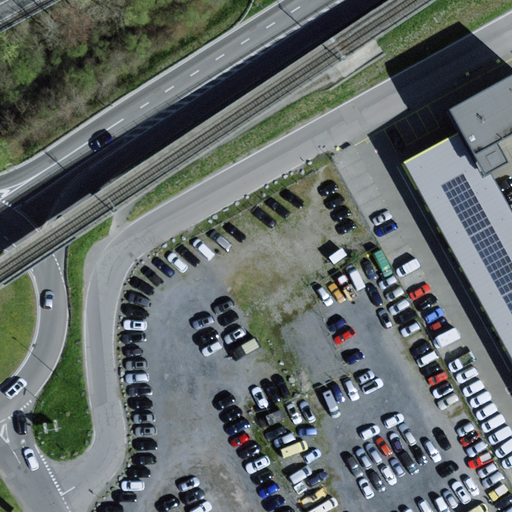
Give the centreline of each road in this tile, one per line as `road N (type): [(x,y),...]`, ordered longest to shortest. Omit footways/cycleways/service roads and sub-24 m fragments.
road 1 (unclassified): [(511,32),(123,253),(100,307),(105,447),(85,476),(42,506)]
road 2 (secondary): [(43,272),(65,212),(93,181),(346,0)]
road 3 (secondary): [(337,0),(237,47),(0,194)]
road 4 (secondary): [(0,403),(33,372),(46,345),(51,308),(43,272)]
